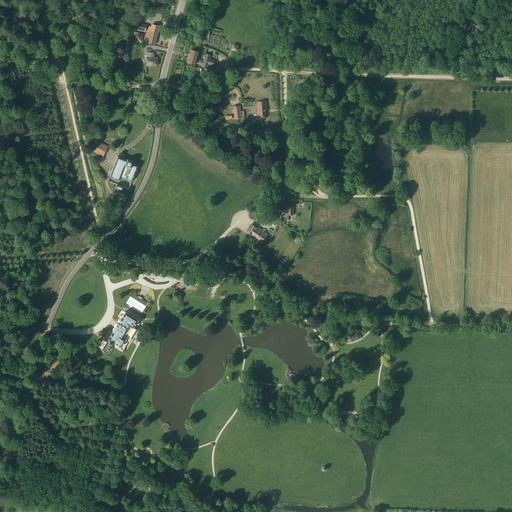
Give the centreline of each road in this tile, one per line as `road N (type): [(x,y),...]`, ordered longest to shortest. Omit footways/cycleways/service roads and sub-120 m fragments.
road 1 (unclassified): [(0,441),(68,279),(148,171),(182,0)]
road 2 (track): [(511,325),(432,321),(410,203),(333,196)]
road 3 (track): [(101,239),(40,0)]
road 4 (track): [(283,71),(511,76)]
road 5 (track): [(101,239),(48,300),(0,419)]
road 6 (track): [(0,38),(160,87)]
road 7 (track): [(97,511),(115,382)]
road 8 (track): [(283,71),(238,69),(203,86),(160,87)]
